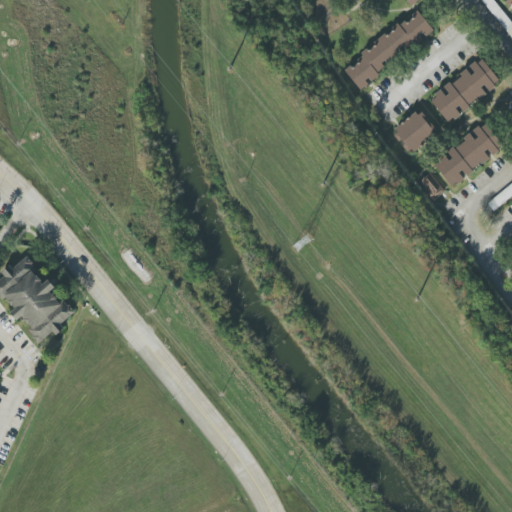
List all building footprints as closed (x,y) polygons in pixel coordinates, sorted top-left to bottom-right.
[(419,0),(402,0),(408,8),(419,0)] [(482,0),(511,38),(511,24),(493,0),(482,0)] [(344,70),(362,56),(360,53),(397,23),(399,26),(417,10),(433,31),(416,46),(415,44),(377,73),(379,76),(360,91),(344,70)] [(447,121),(431,101),(436,97),(434,94),(475,61),(476,63),(482,59),(499,80),(493,84),(495,86),(455,120),(452,117),(447,121)] [(413,152),(411,149),(408,152),(394,135),(397,132),(395,129),(415,112),(417,115),(422,112),(435,130),(432,132),(434,134),(413,152)] [(451,187),(435,166),(488,123),(504,143),(451,187)] [(445,191),(430,173),(418,183),(434,201),(445,191)] [(0,279),(4,276),(1,272),(9,265),(13,269),(27,256),(33,263),(32,264),(36,270),(33,273),(43,284),(48,280),(55,287),(50,292),(59,303),(63,300),(68,306),(69,305),(75,312),(60,324),(64,328),(56,335),(53,331),(38,344),(32,337),(33,336),(29,330),(32,327),(22,316),(17,320),(10,313),(16,308),(6,297),(2,300),(0,298),(0,279)]
